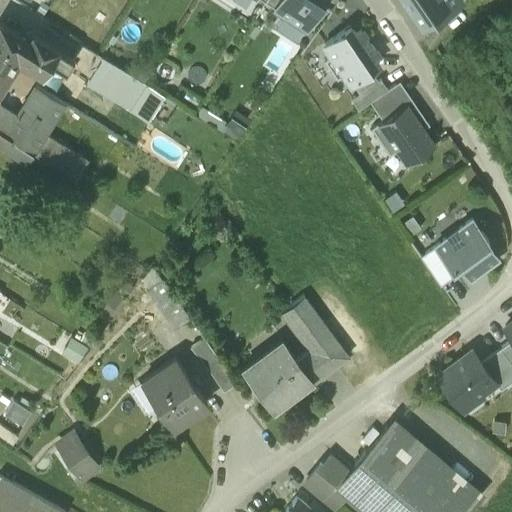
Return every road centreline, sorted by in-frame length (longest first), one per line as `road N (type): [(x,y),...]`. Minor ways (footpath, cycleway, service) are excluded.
road 1 (residential): [(511,281),(497,300),(232,493),(221,511)]
road 2 (residential): [(376,0),(511,204)]
